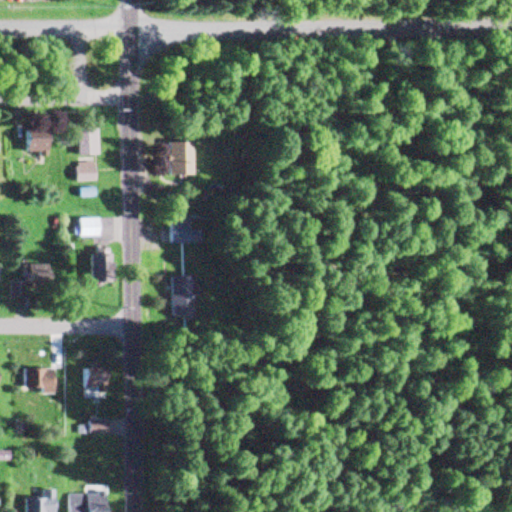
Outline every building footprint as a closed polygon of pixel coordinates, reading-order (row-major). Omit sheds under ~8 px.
[(92,130),(70,130),(70,157),(92,157),(92,130)] [(17,153),(38,153),(38,133),(17,133),(17,153)] [(183,175),(183,143),(160,143),(160,175),(183,175)] [(70,182),(89,182),(89,163),(70,163),(70,182)] [(70,238),(91,238),(91,219),(70,219),(70,238)] [(182,243),(182,219),(162,219),(162,243),(182,243)] [(16,298),(16,292),(42,293),(43,266),(18,265),(18,283),(6,282),(5,297),(16,298)] [(162,322),(185,322),(184,278),(161,278),(162,322)] [(46,392),(46,369),(18,369),(18,392),(46,392)] [(75,392),(99,392),(99,369),(75,369),(75,392)] [(100,422),(81,422),(81,434),(100,434),(100,422)] [(46,511),(47,491),(35,491),(35,499),(19,499),(19,511),(46,511)] [(97,511),(97,494),(62,494),(62,511),(97,511)]
